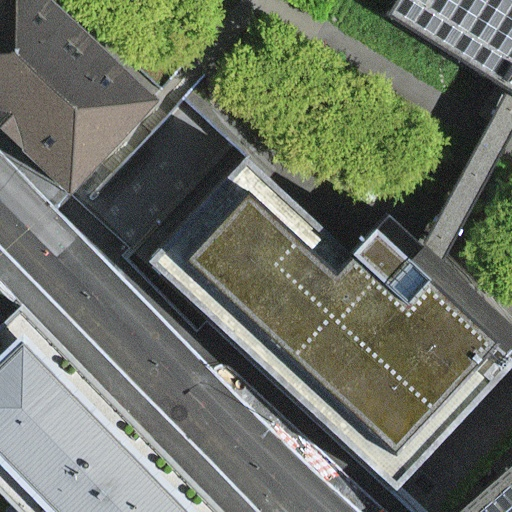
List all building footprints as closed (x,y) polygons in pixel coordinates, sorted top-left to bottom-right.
[(161,97),(57,0),(0,0),(0,118),(74,189),(161,97)] [(511,0),(404,0),(402,4),(511,76),(511,0)] [(471,154),(487,163),(511,122),(511,105),(503,100),(471,154)] [(260,146),(152,254),(373,473),(481,364),(260,146)] [(225,511),(47,325),(0,369),(0,460),(49,511),(225,511)] [(511,511),(511,454),(445,511),(511,511)]
